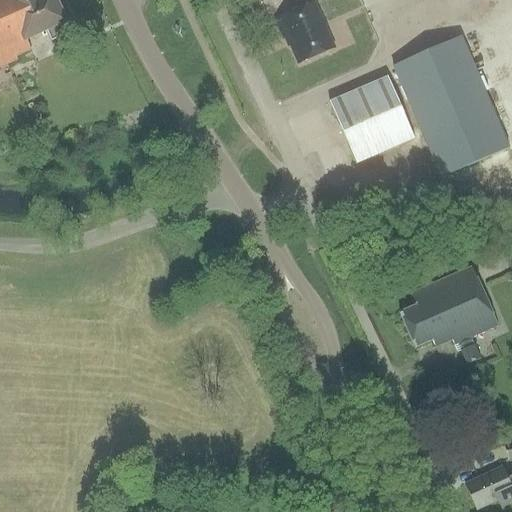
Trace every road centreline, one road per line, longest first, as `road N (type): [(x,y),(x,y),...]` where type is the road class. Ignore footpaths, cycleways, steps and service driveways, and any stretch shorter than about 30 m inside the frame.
road 1 (residential): [(451,511),(304,199)]
road 2 (tertiary): [(395,511),(255,219)]
road 3 (tertiary): [(255,219),(157,65),(126,0)]
road 4 (unclassified): [(304,199),(225,17)]
